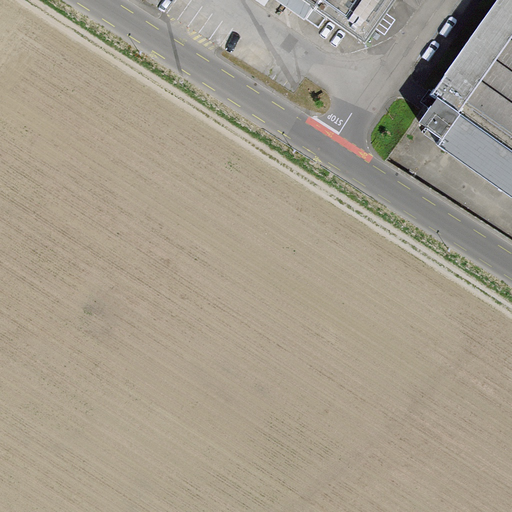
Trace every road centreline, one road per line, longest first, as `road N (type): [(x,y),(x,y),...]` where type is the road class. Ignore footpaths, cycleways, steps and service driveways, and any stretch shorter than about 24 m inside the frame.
road 1 (track): [(511,303),(32,0)]
road 2 (unclassified): [(334,149),(100,0)]
road 3 (unclassified): [(511,263),(334,149)]
road 4 (unclassified): [(367,97),(219,0)]
